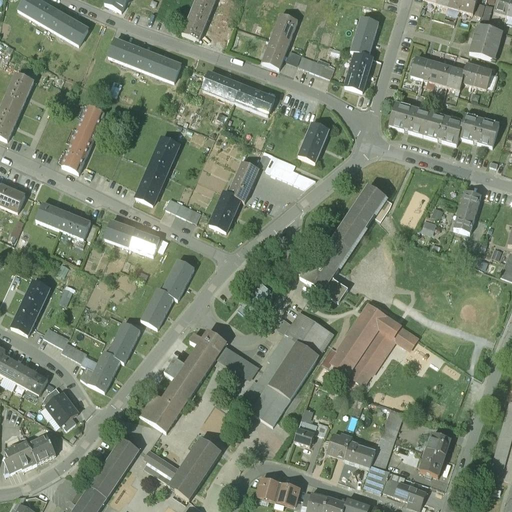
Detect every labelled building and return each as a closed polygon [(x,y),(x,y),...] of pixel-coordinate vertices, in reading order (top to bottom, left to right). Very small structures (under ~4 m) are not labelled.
[(57,15),(31,0),(25,0),(18,13),(48,31),(57,15)] [(128,0),(108,0),(104,8),(121,16),(128,0)] [(217,0),(197,0),(192,14),(208,21),(217,0)] [(450,0),(437,0),(436,7),(448,10),(450,0)] [(463,0),(450,0),(448,10),(460,14),(463,0)] [(477,0),(463,0),(460,14),(472,17),(477,0)] [(511,1),(507,0),(498,0),(494,16),(506,19),(511,1)] [(484,9),(476,8),(473,19),(481,21),(484,9)] [(492,11),(485,9),(482,20),(489,22),(492,11)] [(208,21),(192,14),(182,38),(199,45),(208,21)] [(88,33),(57,15),(48,31),(79,49),(88,33)] [(297,25),(280,18),(271,43),(288,49),(297,25)] [(378,27),(361,22),(350,56),(355,57),(368,61),(368,60),(378,27)] [(500,35),(478,29),(470,56),(492,63),(494,56),(497,57),(501,43),(498,42),(500,35)] [(233,46),(236,36),(228,33),(225,43),(233,46)] [(248,40),(236,36),(233,46),(245,50),(248,40)] [(288,49),(271,43),(262,67),(279,73),(288,49)] [(148,56),(115,44),(108,61),(141,73),(148,56)] [(298,68),(302,57),(291,53),(287,64),(298,68)] [(181,69),(148,56),(141,73),(174,86),(181,69)] [(368,61),(355,57),(345,91),(362,96),(372,62),(368,60),(368,61)] [(308,62),(302,60),(298,70),(304,72),(308,62)] [(313,64),(308,62),(304,72),(309,74),(313,64)] [(428,65),(416,62),(410,79),(423,83),(428,65)] [(318,66),(313,64),(309,74),(314,76),(318,66)] [(440,69),(428,65),(423,83),(435,87),(440,69)] [(323,68),(318,66),(314,76),(319,79),(323,68)] [(329,70),(323,68),(319,79),(325,80),(329,70)] [(479,72),(466,68),(464,76),(461,86),(473,90),(479,72)] [(452,72),(440,69),(435,87),(447,90),(452,72)] [(334,73),(329,70),(325,80),(330,83),(334,73)] [(464,76),(452,72),(447,90),(459,94),(461,86),(464,76)] [(491,75),(479,72),(473,90),(486,93),(491,75)] [(16,77),(3,107),(20,115),(33,85),(16,77)] [(242,90),(209,77),(202,93),(235,106),(242,90)] [(274,103),(242,90),(235,106),(268,119),(274,103)] [(20,115),(3,107),(0,114),(0,141),(7,144),(20,115)] [(388,130),(409,136),(416,113),(395,107),(388,130)] [(104,118),(88,111),(75,140),(92,148),(104,118)] [(409,136),(437,144),(443,121),(416,113),(409,136)] [(462,126),(443,121),(437,144),(455,149),(457,141),(492,151),(499,128),(464,118),(462,126)] [(329,135),(312,128),(298,161),(315,168),(329,135)] [(92,148),(75,140),(62,170),(79,177),(92,148)] [(179,149),(162,142),(149,172),(166,179),(179,149)] [(273,159),(265,175),(306,193),(316,184),(293,174),(296,169),(273,159)] [(259,174),(242,166),(228,198),(240,204),(244,206),(259,174)] [(166,179),(149,172),(136,201),(153,209),(166,179)] [(25,199),(1,189),(0,192),(0,208),(17,216),(25,199)] [(357,208),(345,226),(344,225),(344,226),(345,226),(333,243),(332,244),(333,245),(321,262),(316,258),(309,268),(306,267),(305,269),(307,271),(306,272),(304,270),(301,274),(304,276),(303,277),(300,275),(298,278),(301,280),(300,281),(339,307),(348,293),(333,282),(339,273),(338,273),(349,256),(350,256),(351,255),(350,254),(361,238),(362,238),(363,237),(362,237),(373,220),(374,221),(374,220),(374,219),(380,210),(387,215),(389,211),(392,206),(368,189),(356,208),(357,208)] [(465,194),(453,231),(469,236),(481,199),(465,194)] [(240,204),(228,198),(224,196),(209,229),(226,236),(240,204)] [(201,218),(170,203),(165,213),(197,228),(201,218)] [(67,217),(43,207),(36,224),(60,234),(67,217)] [(90,226),(67,217),(60,234),(83,243),(90,226)] [(435,227),(424,224),(420,236),(431,239),(435,227)] [(135,234),(112,225),(106,242),(129,251),(135,234)] [(159,242),(135,234),(129,251),(152,259),(159,242)] [(511,255),(510,255),(500,280),(511,284),(511,283),(511,255)] [(178,264),(161,295),(174,302),(178,304),(194,272),(178,264)] [(142,269),(137,280),(145,283),(149,273),(142,269)] [(21,309),(38,317),(50,293),(32,285),(21,309)] [(271,295),(262,287),(238,314),(247,322),(271,295)] [(161,295),(157,293),(141,324),(157,333),(174,302),(161,295)] [(38,317),(21,309),(11,332),(27,340),(38,317)] [(394,326),(368,309),(363,317),(364,318),(361,322),(360,321),(337,355),(339,355),(331,367),(363,389),(371,377),(372,378),(395,344),(409,353),(417,342),(398,329),(397,330),(393,328),(394,326)] [(251,390),(236,413),(248,421),(250,418),(272,433),(333,340),(300,317),(268,365),(270,367),(254,392),(251,390)] [(140,335),(124,327),(108,358),(120,365),(124,367),(140,335)] [(69,343),(49,332),(43,341),(63,352),(67,346),(69,343)] [(163,404),(151,396),(150,397),(151,397),(138,417),(137,416),(136,417),(156,431),(166,437),(167,435),(166,435),(175,421),(176,421),(177,420),(176,420),(179,415),(180,415),(181,414),(180,414),(189,400),(190,401),(191,399),(190,399),(199,385),(200,386),(201,384),(201,383),(204,378),(205,379),(206,378),(205,377),(214,364),(215,364),(216,363),(215,362),(223,351),(225,348),(226,348),(226,347),(208,334),(207,335),(207,336),(202,343),(194,337),(193,338),(194,339),(191,344),(190,343),(189,345),(198,350),(185,369),(174,362),(164,377),(176,385),(163,404)] [(72,349),(67,346),(63,352),(61,356),(66,359),(72,349)] [(72,349),(66,359),(72,361),(77,352),(72,349)] [(216,363),(215,364),(246,386),(255,373),(223,351),(215,362),(216,363)] [(82,355),(77,352),(72,361),(76,364),(82,355)] [(87,357),(82,355),(76,364),(81,367),(87,357)] [(104,356),(88,388),(104,396),(120,365),(108,358),(104,356)] [(3,359),(0,364),(0,377),(17,387),(25,371),(3,359)] [(48,383),(25,371),(17,387),(39,399),(48,383)] [(43,404),(48,409),(58,401),(56,399),(60,396),(56,391),(46,399),(43,404)] [(48,409),(46,410),(53,420),(71,407),(63,397),(58,401),(48,409)] [(511,405),(509,404),(500,438),(511,442),(511,439),(511,405)] [(71,407),(53,420),(61,430),(62,428),(72,421),(78,417),(71,407)] [(205,429),(220,435),(228,417),(212,411),(205,429)] [(305,413),(301,425),(308,428),(313,416),(305,413)] [(380,441),(393,446),(403,417),(390,413),(380,441)] [(76,426),(72,421),(62,428),(66,433),(76,426)] [(308,428),(301,425),(293,446),(309,451),(314,440),(317,431),(316,431),(308,428)] [(316,431),(317,431),(314,440),(323,443),(328,430),(318,426),(316,431)] [(351,444),(333,438),(327,456),(344,463),(350,446),(351,444)] [(449,444),(431,438),(425,456),(443,463),(449,444)] [(500,438),(489,478),(500,482),(511,442),(500,438)] [(46,439),(28,448),(37,467),(56,458),(46,439)] [(375,457),(370,470),(383,474),(393,446),(380,441),(375,457)] [(169,489),(168,491),(189,504),(199,488),(200,488),(199,487),(209,473),(210,473),(210,472),(220,457),(221,456),(200,442),(179,474),(173,482),(169,489)] [(121,443),(89,490),(107,503),(107,502),(117,487),(118,487),(118,486),(128,471),(129,471),(128,470),(138,455),(139,455),(121,443)] [(375,457),(356,450),(357,448),(350,446),(344,463),(359,468),(359,466),(370,470),(375,457)] [(17,451),(16,447),(5,452),(4,479),(19,472),(21,471),(22,474),(27,472),(17,451)] [(17,451),(27,472),(37,467),(28,448),(27,447),(17,451)] [(173,482),(179,474),(149,455),(144,463),(148,466),(173,482)] [(443,463),(425,456),(418,475),(437,481),(443,463)] [(173,482),(148,466),(143,473),(169,489),(173,482)] [(383,474),(370,470),(363,491),(380,498),(381,496),(388,476),(383,474)] [(394,500),(399,487),(401,481),(388,476),(381,496),(394,500)] [(280,488),(265,484),(263,491),(259,490),(258,493),(257,499),(276,504),(280,488)] [(400,503),(406,489),(399,487),(394,500),(393,501),(400,503)] [(299,493),(280,488),(276,504),(295,509),(296,503),(299,493)] [(420,511),(426,496),(406,489),(400,503),(411,507),(409,511),(410,511),(420,511)] [(100,511),(107,503),(89,490),(74,511),(100,511)] [(249,491),(246,499),(250,500),(251,498),(257,499),(258,493),(249,491)] [(303,505),(302,508),(307,510),(311,497),(305,496),(303,505)] [(323,511),(327,501),(311,497),(307,510),(306,511),(323,511)] [(344,511),(345,508),(327,501),(323,511),(344,511)] [(303,505),(296,503),(295,509),(293,511),(300,511),(302,508),(303,505)]
